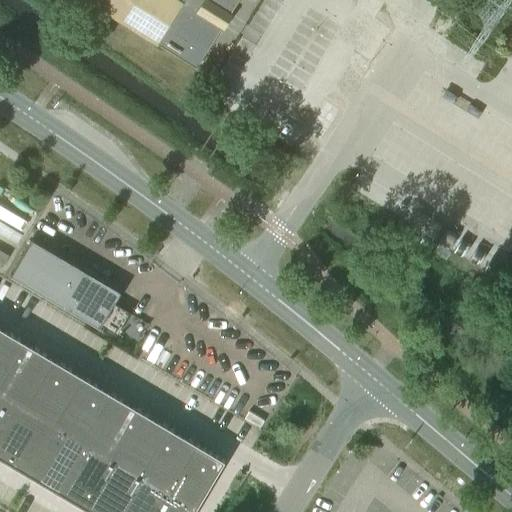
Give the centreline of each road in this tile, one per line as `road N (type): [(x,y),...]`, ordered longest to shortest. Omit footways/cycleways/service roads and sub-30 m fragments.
road 1 (unclassified): [(246,277),(406,46),(419,0)]
road 2 (secondary): [(246,277),(0,105)]
road 3 (secondary): [(511,500),(365,374)]
road 4 (unclassified): [(279,511),(365,374)]
road 5 (secondary): [(365,374),(246,277)]
